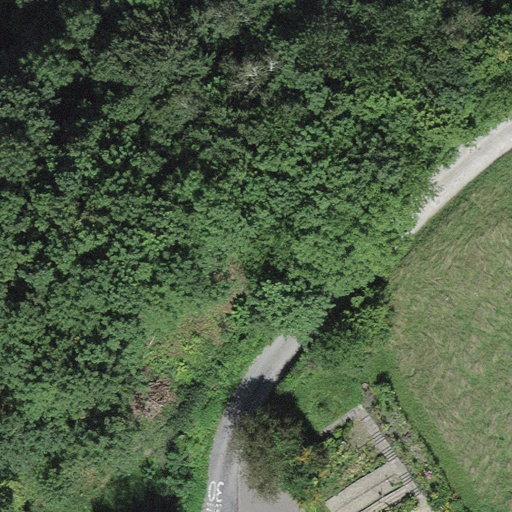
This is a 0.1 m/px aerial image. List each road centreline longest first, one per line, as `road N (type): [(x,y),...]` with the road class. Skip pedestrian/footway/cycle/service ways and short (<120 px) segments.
road 1 (track): [(316,323),(511,140)]
road 2 (residential): [(220,511),(242,449),(316,323)]
